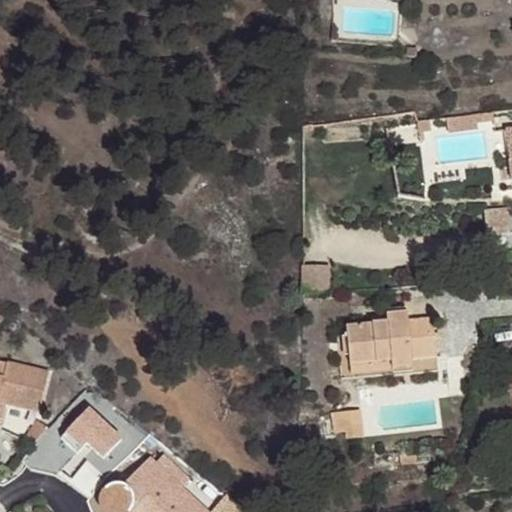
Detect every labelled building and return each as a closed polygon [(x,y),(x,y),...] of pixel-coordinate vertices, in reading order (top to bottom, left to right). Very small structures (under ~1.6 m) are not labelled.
[(493,113),(476,115),(477,124),(494,122),(493,113)] [(477,124),(476,115),(445,119),(447,134),(478,129),(477,124)] [(429,120),(415,122),(417,132),(430,130),(429,120)] [(511,236),(509,217),(486,220),(489,243),(511,242),(511,236)] [(345,326),(348,368),(390,363),(391,371),(412,369),(410,359),(435,357),(431,318),(407,321),(407,312),(385,315),(386,322),(345,326)] [(0,400),(7,402),(38,410),(48,371),(0,360),(0,400)] [(390,363),(348,368),(349,375),(391,371),(390,363)] [(338,437),(365,433),(362,409),(334,413),(338,437)] [(88,412),(62,440),(78,455),(87,445),(104,460),(121,441),(88,412)] [(207,480),(167,447),(157,458),(222,511),(246,511),(207,480)] [(130,511),(138,503),(147,511),(204,511),(148,459),(122,487),(120,487),(116,487),(112,488),(108,490),(105,494),(103,501),(102,504),(104,509),(105,511),(130,511)] [(147,511),(138,503),(130,511),(147,511)]
